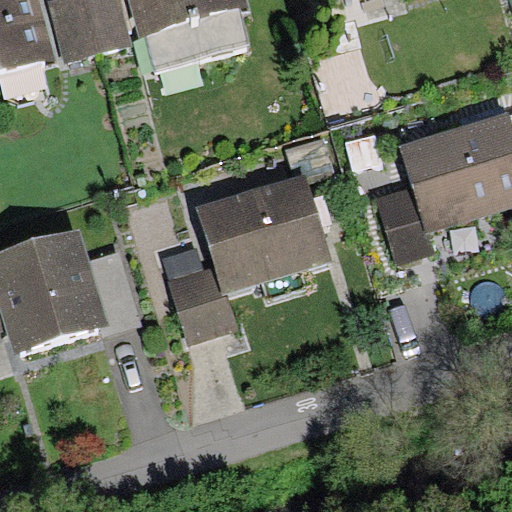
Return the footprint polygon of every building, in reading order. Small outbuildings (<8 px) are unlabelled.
[(109,0),(86,8),(103,59),(136,49),(119,0),(109,0)] [(241,0),(131,0),(148,63),(251,37),(241,0)] [(42,2),(0,11),(0,96),(60,83),(42,2)] [(511,125),(511,124),(405,157),(432,244),(511,219),(511,125)] [(312,191),(192,220),(214,313),(335,284),(312,191)] [(85,255),(0,276),(0,328),(13,381),(110,356),(85,255)]
